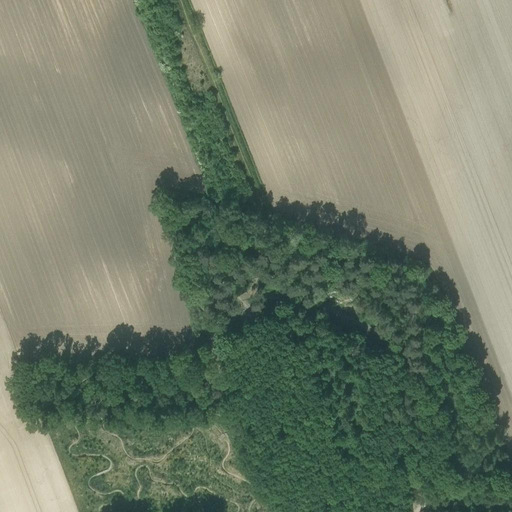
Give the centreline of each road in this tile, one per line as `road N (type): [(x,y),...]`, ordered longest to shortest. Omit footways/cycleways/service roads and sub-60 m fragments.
road 1 (track): [(511,503),(419,510),(414,503),(423,355)]
road 2 (track): [(423,355),(323,302),(276,294)]
road 3 (track): [(276,294),(244,304),(226,326),(208,405)]
